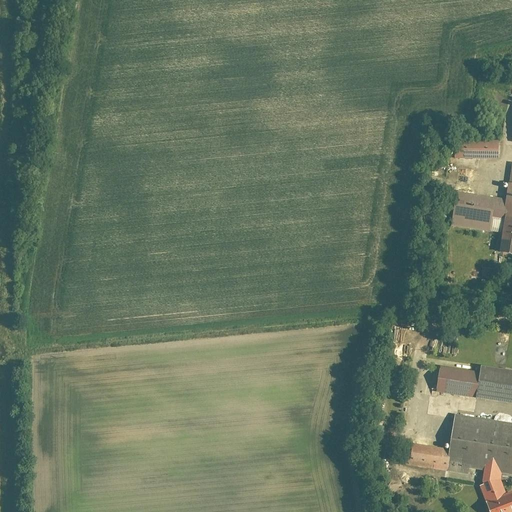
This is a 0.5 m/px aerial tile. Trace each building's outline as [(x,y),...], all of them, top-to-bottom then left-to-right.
[(454,143),(454,161),(499,161),(499,143),(454,143)] [(503,222),(505,203),(456,195),(453,215),(503,222)] [(511,257),(511,222),(506,221),(501,256),(511,257)] [(484,269),(483,277),(493,278),(494,270),(484,269)] [(440,367),(436,392),(511,403),(511,369),(481,365),(479,373),(440,367)] [(511,426),(457,418),(449,471),(511,480),(511,426)] [(448,469),(449,452),(410,449),(409,466),(448,469)] [(478,489),(476,505),(508,510),(511,493),(478,489)]
